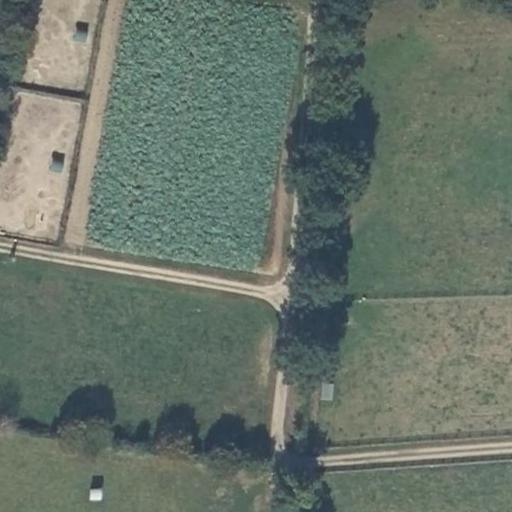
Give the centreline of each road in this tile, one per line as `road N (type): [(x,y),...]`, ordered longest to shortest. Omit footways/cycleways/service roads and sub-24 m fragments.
road 1 (track): [(511,448),(306,464),(280,449),(273,426),(318,0)]
road 2 (track): [(0,247),(285,296)]
